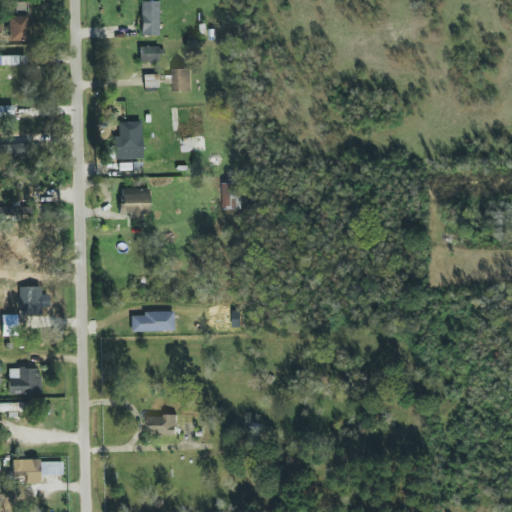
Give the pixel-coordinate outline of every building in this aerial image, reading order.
[(140,36),(158,36),(158,1),(141,1),(140,36)] [(26,3),(14,3),(15,17),(7,17),(8,42),(27,42),(26,3)] [(139,63),(159,62),(158,47),(139,48),(139,63)] [(191,91),(191,69),(173,69),(173,91),(191,91)] [(0,155),(29,154),(29,144),(0,145),(0,141),(0,140),(0,155)] [(223,210),(242,209),(241,183),(222,184),(223,210)] [(142,220),(142,214),(149,214),(148,188),(120,189),(121,215),(129,214),(129,220),(142,220)] [(0,212),(0,214),(27,215),(27,208),(0,207),(0,212)] [(26,307),(21,307),(21,316),(42,315),(42,287),(25,287),(26,307)] [(173,313),(130,314),(130,332),(173,331),(173,313)] [(18,337),(17,314),(2,315),(2,337),(18,337)] [(40,395),(39,368),(8,369),(8,395),(40,395)] [(0,415),(22,415),(22,404),(0,403),(0,408),(0,415)] [(177,416),(148,416),(149,435),(177,435),(177,416)] [(12,461),(13,477),(20,477),(21,484),(40,483),(38,460),(12,461)]
